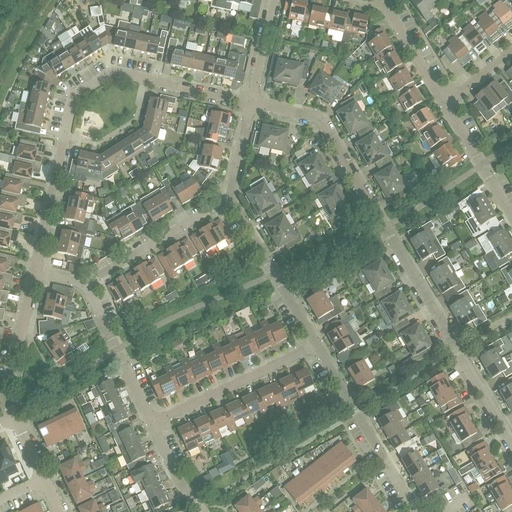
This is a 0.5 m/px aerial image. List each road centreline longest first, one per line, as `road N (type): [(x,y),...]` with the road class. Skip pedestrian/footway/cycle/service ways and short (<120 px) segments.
road 1 (residential): [(511,444),(319,124),(248,106)]
road 2 (residential): [(33,272),(69,114),(88,88),(128,75),(248,106)]
road 3 (residential): [(414,511),(314,347)]
road 4 (residential): [(149,424),(314,347)]
road 5 (residential): [(314,347),(229,201)]
road 6 (residential): [(229,201),(85,282)]
road 7 (residential): [(149,424),(85,282)]
road 8 (residential): [(14,417),(7,392),(33,272)]
road 9 (residential): [(511,218),(444,104)]
